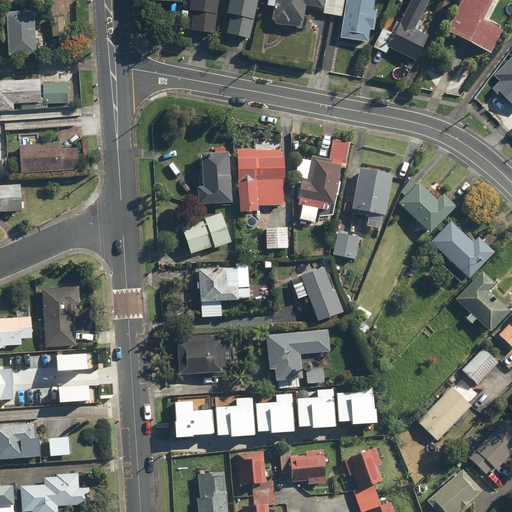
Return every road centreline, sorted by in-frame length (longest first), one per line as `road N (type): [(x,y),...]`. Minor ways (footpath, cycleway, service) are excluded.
road 1 (residential): [(511,182),(431,126),(113,66)]
road 2 (tertiary): [(142,511),(120,210)]
road 3 (unknown): [(138,456),(373,430)]
road 4 (tertiary): [(120,210),(113,66)]
road 5 (residential): [(120,210),(0,263)]
